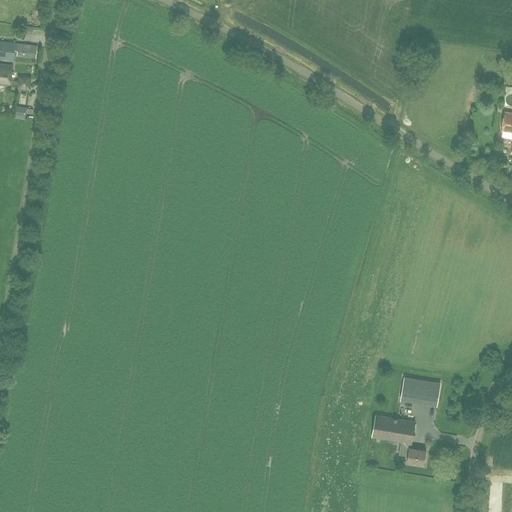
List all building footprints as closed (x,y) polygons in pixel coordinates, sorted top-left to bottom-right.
[(14,51),(15,43),(0,41),(0,58),(13,60),(14,51)] [(36,59),(37,46),(18,43),(17,56),(36,59)] [(0,86),(10,87),(12,66),(0,64),(0,86)] [(21,119),(23,110),(14,107),(11,117),(21,119)] [(511,113),(504,112),(501,131),(511,132),(511,148),(511,153),(511,113)] [(452,135),(457,137),(460,128),(455,126),(452,135)] [(404,377),(401,399),(436,405),(439,383),(404,377)] [(411,443),(415,422),(375,415),(372,436),(401,441),(399,454),(408,456),(407,462),(423,465),(426,451),(410,448),(411,443)]
